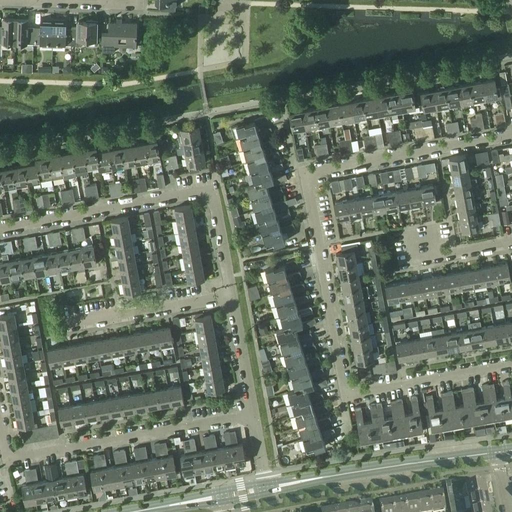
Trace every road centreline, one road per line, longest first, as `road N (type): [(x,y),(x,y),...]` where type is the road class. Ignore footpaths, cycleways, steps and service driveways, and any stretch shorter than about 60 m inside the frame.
road 1 (residential): [(511,134),(305,173),(347,395),(511,365)]
road 2 (residential): [(229,299),(212,190),(0,232)]
road 3 (residential): [(0,429),(5,462),(250,417)]
road 4 (tertiary): [(263,489),(496,453)]
road 5 (residential): [(229,299),(88,325),(82,293)]
